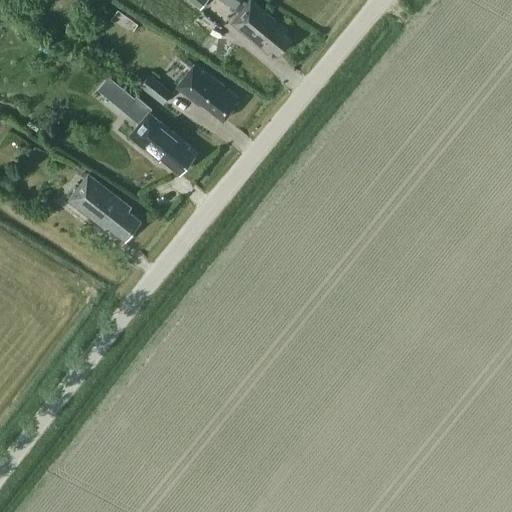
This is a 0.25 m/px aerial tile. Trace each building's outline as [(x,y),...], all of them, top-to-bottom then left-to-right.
[(189,0),(200,8),(206,0),(189,0)] [(225,0),(241,11),(232,21),(270,52),(274,47),(279,52),(291,37),(285,32),(289,27),(257,0),(225,0)] [(235,102),(240,95),(195,63),(177,88),(200,105),(206,106),(225,120),(237,103),(235,102)] [(140,86),(164,104),(175,89),(151,71),(140,86)] [(118,85),(110,96),(126,108),(134,98),(118,85)] [(190,144),(148,112),(142,120),(130,136),(158,158),(162,157),(181,171),(196,152),(188,146),(190,144)] [(126,239),(141,219),(128,210),(132,205),(87,173),(68,199),(104,225),(109,226),(126,239)]
